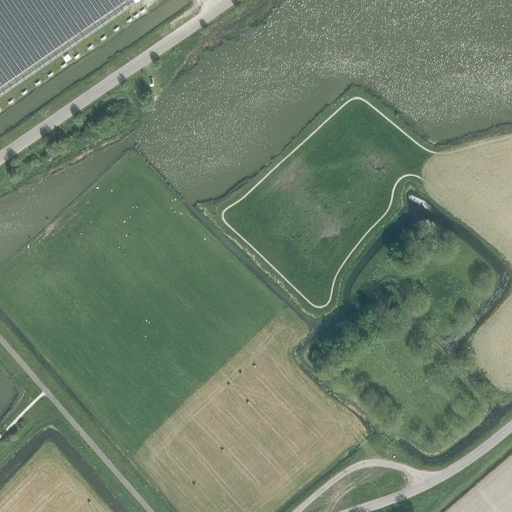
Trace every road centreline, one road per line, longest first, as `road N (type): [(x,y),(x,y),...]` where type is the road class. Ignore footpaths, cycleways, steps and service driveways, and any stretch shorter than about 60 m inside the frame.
road 1 (unclassified): [(230,0),(0,157)]
road 2 (unclassified): [(356,511),(428,484),(511,425)]
